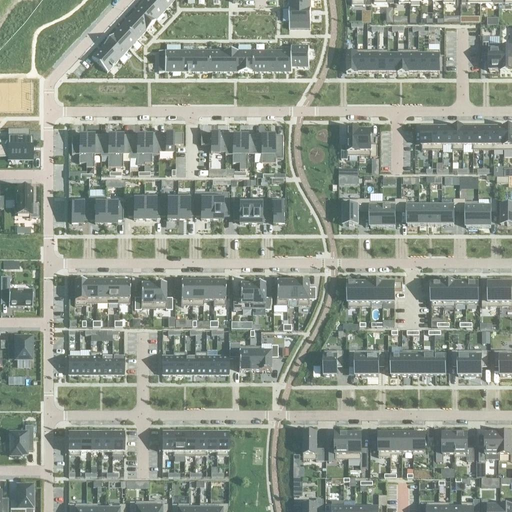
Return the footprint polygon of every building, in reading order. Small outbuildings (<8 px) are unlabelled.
[(156,22),(165,12),(152,0),(146,0),(140,8),(156,22)] [(152,0),(165,12),(174,3),(171,0),(152,0)] [(311,10),(310,0),(288,0),(289,10),(311,10)] [(156,22),(140,8),(130,18),(146,33),(156,22)] [(306,25),(311,25),(311,10),(289,10),(289,25),(293,25),(298,25),(302,25),(306,25)] [(146,33),(130,18),(121,27),(137,42),(146,33)] [(113,37),(129,51),(137,42),(121,27),(113,37)] [(103,47),(119,62),(129,51),(113,37),(103,47)] [(483,43),(483,58),(489,58),(489,72),(500,72),(501,72),(501,46),(489,46),(489,43),(483,43)] [(500,72),(500,73),(511,72),(511,46),(501,46),(501,72),(500,72)] [(119,62),(103,47),(91,60),(107,74),(119,62)] [(309,70),(309,48),(291,48),(291,53),(291,74),(292,74),(292,70),(309,70)] [(346,57),(346,75),(358,75),(357,75),(357,52),(346,52),(346,57)] [(357,52),(357,75),(358,75),(367,75),(367,52),(357,52)] [(367,52),(367,75),(377,75),(377,52),(367,52)] [(377,52),(377,75),(388,75),(388,57),(387,57),(387,52),(377,52)] [(397,75),(409,75),(408,75),(408,52),(397,52),(397,57),(398,57),(398,75),(397,75)] [(408,52),(408,75),(409,75),(418,75),(418,57),(418,52),(408,52)] [(165,70),(165,74),(182,74),(182,53),(165,53),(165,57),(165,61),(165,66),(165,70)] [(196,74),(196,53),(182,53),(182,74),(196,74)] [(209,53),(196,53),(196,74),(209,74),(209,53)] [(209,53),(209,74),(223,74),(223,53),(209,53)] [(237,74),(237,53),(223,53),(223,74),(237,74)] [(252,74),(252,53),(237,53),(237,74),(252,74)] [(266,74),(266,53),(252,53),(252,74),(266,74)] [(266,74),(279,74),(279,53),(266,53),(266,74)] [(291,74),(291,53),(279,53),(279,74),(291,74)] [(428,53),(428,57),(429,57),(428,75),(439,75),(439,53),(428,53)] [(388,57),(388,75),(397,75),(398,75),(398,57),(397,57),(388,57)] [(418,57),(418,75),(428,75),(429,57),(428,57),(418,57)] [(452,129),(452,130),(453,130),(453,148),(452,148),(452,152),(463,152),(463,148),(463,130),(463,129),(452,129)] [(511,129),(503,130),(504,130),(504,152),(511,152),(511,129)] [(422,130),(422,152),(432,152),(432,130),(422,130)] [(432,130),(432,152),(443,152),(443,148),(442,148),(442,130),(432,130)] [(442,130),(442,148),(443,148),(452,148),(453,148),(453,130),(452,130),(442,130)] [(463,130),(463,148),(472,148),(473,148),(473,130),(463,130)] [(472,148),(472,152),(483,152),(483,130),(473,130),(473,148),(472,148)] [(483,130),(483,152),(493,152),(493,130),(483,130)] [(493,130),(493,152),(504,152),(504,130),(503,130),(493,130)] [(21,162),(32,162),(32,139),(29,139),(29,131),(14,131),(8,131),(8,142),(0,141),(0,158),(6,159),(21,159),(21,162)] [(347,131),(347,158),(359,158),(359,132),(359,131),(347,131)] [(359,132),(359,158),(370,158),(370,159),(377,159),(377,147),(371,147),(371,132),(359,132)] [(144,139),(144,166),(152,166),(152,157),(159,157),(159,155),(158,155),(158,135),(151,135),(151,139),(144,139)] [(158,135),(158,155),(159,155),(173,155),(173,147),(183,147),(183,135),(173,135),(173,137),(166,137),(166,135),(158,135)] [(211,135),(201,135),(201,147),(210,147),(210,155),(225,155),(225,135),(218,135),(218,137),(211,137),(211,135)] [(225,155),(225,157),(232,157),(232,166),(239,166),(240,166),(240,139),(233,139),(233,135),(225,135),(225,155)] [(71,137),(71,157),(79,157),(79,166),(86,166),(86,139),(80,139),(80,137),(71,137)] [(86,166),(86,170),(94,170),(94,157),(100,157),(101,157),(101,137),(93,137),(93,139),(86,139),(86,166)] [(100,157),(100,159),(108,159),(108,170),(115,170),(115,139),(108,139),(108,137),(101,137),(101,157),(100,157)] [(115,139),(115,170),(123,170),(123,157),(129,157),(130,157),(130,137),(122,137),(122,139),(115,139)] [(129,157),(129,161),(136,161),(136,168),(144,168),(144,166),(144,139),(137,139),(137,137),(130,137),(130,157),(129,157)] [(239,166),(239,172),(247,172),(247,157),(254,157),(254,137),(246,137),(246,139),(240,139),(240,166),(239,166)] [(254,137),(254,157),(261,157),(261,166),(268,166),(268,139),(262,139),(262,137),(254,137)] [(268,139),(268,166),(276,166),(276,161),(283,161),(283,137),(275,137),(275,139),(268,139)] [(456,179),(444,179),(444,188),(460,188),(460,179),(456,179)] [(16,191),(16,216),(29,215),(30,219),(39,219),(38,205),(32,206),(31,190),(16,191)] [(177,195),(177,200),(178,200),(178,221),(189,221),(189,219),(195,219),(195,200),(194,200),(189,200),(189,195),(177,195)] [(194,195),(194,200),(195,200),(195,219),(200,219),(200,221),(211,221),(211,195),(194,195)] [(211,195),(211,221),(222,221),(222,219),(229,219),(229,195),(211,195)] [(161,197),(144,197),(144,200),(144,221),(155,221),(155,219),(161,219),(161,200),(161,197)] [(106,199),(88,199),(88,201),(89,201),(89,223),(95,223),(95,225),(106,225),(106,204),(106,199)] [(127,203),(127,219),(133,219),(133,221),(144,221),(144,200),(133,200),(127,200),(127,203)] [(161,200),(161,219),(167,219),(167,221),(178,221),(178,200),(177,200),(161,200)] [(71,204),(71,225),(83,225),(83,223),(89,223),(89,201),(88,201),(71,201),(71,204)] [(233,204),(233,223),(239,223),(239,225),(250,225),(250,201),(250,204),(239,204),(233,204)] [(250,201),(250,225),(261,225),(261,223),(267,223),(267,201),(250,201)] [(267,201),(267,223),(273,223),(273,225),(284,225),(284,204),(284,201),(267,201)] [(343,215),(343,219),(343,227),(352,227),(352,226),(358,226),(358,214),(364,214),(364,202),(343,202),(343,215)] [(364,202),(364,214),(370,214),(370,229),(379,229),(383,229),(383,204),(370,204),(370,202),(364,202)] [(383,204),(383,229),(387,229),(395,229),(395,214),(401,214),(401,202),(395,202),(395,204),(383,204)] [(401,202),(401,214),(407,214),(407,227),(409,227),(409,228),(413,228),(413,227),(419,227),(419,208),(407,208),(407,202),(401,202)] [(442,208),(442,227),(448,227),(448,228),(452,227),(454,227),(454,214),(460,214),(460,202),(453,202),(454,208),(442,208)] [(460,202),(460,214),(466,214),(466,229),(474,229),(474,230),(478,230),(478,204),(466,204),(466,202),(460,202)] [(478,204),(478,230),(482,230),(482,229),(491,229),(491,215),(497,215),(497,202),(490,202),(490,208),(479,208),(479,204),(478,204)] [(106,204),(106,225),(116,225),(116,223),(123,223),(123,204),(116,204),(106,204)] [(511,205),(501,206),(501,226),(507,226),(507,227),(511,227),(511,205)] [(419,208),(419,227),(425,227),(425,228),(429,228),(429,227),(430,227),(430,208),(419,208)] [(430,208),(430,227),(432,227),(432,228),(436,228),(436,227),(442,227),(442,208),(430,208)] [(1,280),(1,295),(8,295),(8,306),(8,308),(32,308),(32,292),(9,292),(9,280),(1,280)] [(74,283),(74,284),(74,303),(74,308),(86,308),(86,306),(86,283),(74,283)] [(86,283),(86,306),(97,306),(97,283),(86,283)] [(97,283),(97,306),(107,306),(107,283),(97,283)] [(107,283),(107,306),(118,306),(118,283),(107,283)] [(118,283),(118,306),(129,306),(129,301),(129,283),(118,283)] [(181,283),(181,303),(181,308),(192,308),(192,283),(181,283)] [(192,283),(192,308),(204,308),(204,303),(203,303),(203,283),(192,283)] [(203,283),(203,303),(204,303),(214,303),(214,283),(203,283)] [(214,303),(214,308),(225,308),(225,303),(225,283),(214,283),(214,303)] [(276,283),(276,303),(276,308),(289,308),(289,303),(287,303),(287,283),(276,283)] [(287,283),(287,303),(289,303),(298,303),(298,283),(287,283)] [(298,308),(298,309),(310,309),(310,308),(310,303),(316,303),(316,290),(310,290),(310,284),(310,283),(298,283),(298,303),(298,308)] [(482,293),(482,310),(500,310),(500,283),(495,283),(495,285),(488,285),(488,293),(482,293)] [(500,283),(500,310),(511,309),(511,293),(511,285),(505,285),(505,283),(500,283)] [(348,285),(348,310),(360,310),(360,285),(348,285)] [(360,285),(360,310),(372,310),(372,305),(371,305),(371,285),(360,285)] [(371,285),(371,305),(372,305),(383,305),(383,285),(376,285),(371,285)] [(383,285),(383,305),(395,305),(395,292),(402,292),(402,285),(383,285)] [(423,285),(423,292),(431,292),(431,310),(443,310),(443,285),(423,285)] [(443,285),(443,310),(455,310),(455,307),(454,307),(454,285),(443,285)] [(454,285),(454,307),(455,307),(466,307),(466,285),(454,285)] [(466,285),(466,307),(478,307),(478,285),(466,285)] [(135,300),(135,312),(141,312),(141,311),(153,311),(153,286),(141,286),(141,300),(135,300)] [(153,286),(153,311),(166,311),(166,312),(172,312),(172,300),(166,300),(166,287),(166,286),(153,286)] [(234,300),(234,312),(240,312),(241,312),(241,311),(252,311),(252,306),(252,286),(240,286),(240,300),(234,300)] [(252,286),(252,306),(265,306),(265,312),(271,312),(271,300),(265,300),(265,287),(265,286),(252,286)] [(22,340),(15,340),(15,346),(8,346),(8,361),(15,361),(15,362),(31,362),(31,340),(30,340),(29,340),(23,340),(22,340)] [(230,345),(230,360),(232,360),(239,360),(239,373),(250,373),(250,348),(241,348),(241,345),(230,345)] [(250,348),(250,373),(261,373),(261,348),(250,348)] [(261,348),(261,373),(272,373),(272,360),(278,360),(278,348),(272,348),(272,354),(262,354),(262,348),(261,348)] [(511,352),(494,353),(494,369),(500,369),(500,378),(511,378),(511,352)] [(322,369),(322,377),(324,377),(324,378),(337,378),(337,369),(343,369),(343,353),(324,353),(324,369),(322,369)] [(349,353),(349,369),(355,369),(355,377),(362,377),(362,379),(367,379),(367,353),(349,353)] [(367,353),(367,379),(372,379),(372,377),(379,377),(379,369),(385,369),(385,353),(367,353)] [(402,353),(402,355),(402,378),(413,378),(413,353),(402,353)] [(413,353),(413,378),(424,378),(424,353),(413,353)] [(424,353),(424,378),(434,378),(434,355),(435,355),(435,353),(424,353)] [(452,353),(452,369),(458,369),(458,378),(464,378),(464,379),(470,379),(470,353),(452,353)] [(470,353),(470,379),(475,379),(475,378),(482,378),(482,369),(488,369),(488,353),(470,353)] [(80,358),(80,377),(91,377),(91,354),(90,354),(90,358),(80,358)] [(91,354),(91,377),(101,377),(101,354),(91,354)] [(101,354),(101,377),(112,377),(112,358),(102,358),(102,354),(101,354)] [(162,358),(162,377),(174,377),(174,354),(173,354),(173,358),(162,358)] [(174,354),(174,377),(184,377),(184,354),(174,354)] [(184,354),(184,377),(195,377),(195,354),(195,358),(185,358),(185,354),(184,354)] [(195,354),(195,377),(206,377),(206,354),(195,354)] [(206,354),(206,377),(217,377),(217,358),(206,358),(207,354),(206,354)] [(391,355),(391,378),(402,378),(402,355),(391,355)] [(434,355),(434,378),(446,378),(446,355),(435,355),(434,355)] [(69,358),(68,377),(80,377),(80,358),(69,358)] [(112,358),(112,377),(123,377),(123,358),(112,358)] [(217,358),(217,377),(228,377),(228,358),(217,358)] [(32,434),(36,434),(36,423),(26,423),(26,428),(25,428),(25,429),(32,429),(32,434)] [(68,435),(68,458),(80,458),(80,435),(68,435)] [(80,435),(80,458),(80,454),(91,454),(91,435),(80,435)] [(91,435),(91,454),(101,454),(101,435),(91,435)] [(101,435),(101,454),(112,454),(112,458),(112,435),(101,435)] [(112,435),(112,458),(123,458),(124,435),(112,435)] [(162,435),(162,454),(173,454),(173,458),(174,458),(174,435),(162,435)] [(174,435),(174,458),(184,458),(184,435),(174,435)] [(184,435),(184,458),(195,458),(195,435),(184,435)] [(195,435),(195,458),(206,458),(206,435),(195,435)] [(206,435),(206,458),(206,454),(216,455),(216,458),(217,458),(217,435),(206,435)] [(217,435),(217,458),(228,458),(228,435),(217,435)] [(303,462),(316,462),(316,463),(324,463),(324,451),(317,451),(317,435),(303,435),(303,462)] [(336,462),(348,462),(348,435),(335,435),(335,451),(329,451),(329,463),(336,463),(336,462)] [(361,435),(348,435),(348,462),(361,462),(361,471),(368,471),(368,451),(361,451),(361,435)] [(378,460),(390,460),(390,436),(379,436),(379,435),(378,460)] [(413,436),(413,457),(425,457),(425,435),(424,435),(424,436),(413,436)] [(454,459),(455,459),(455,435),(442,435),(442,451),(436,451),(436,463),(443,463),(443,457),(454,457),(454,459)] [(455,435),(455,459),(467,459),(467,463),(474,463),(474,451),(467,451),(467,435),(455,435)] [(498,435),(485,435),(485,451),(479,451),(479,463),(486,463),(486,462),(499,462),(499,457),(498,457),(498,435)] [(498,435),(498,457),(511,457),(511,463),(511,450),(511,451),(511,435),(498,435)] [(20,457),(26,457),(26,453),(32,453),(32,438),(26,438),(26,436),(10,436),(10,458),(12,458),(12,459),(13,459),(13,458),(18,458),(18,459),(19,459),(19,458),(20,458),(20,457)] [(402,436),(390,436),(390,460),(391,459),(391,457),(402,457),(402,436)] [(413,457),(413,436),(402,436),(402,457),(402,455),(413,455),(413,457)] [(300,469),(294,469),(294,481),(303,480),(304,480),(304,469),(300,469)] [(303,480),(294,481),(294,498),(302,498),(303,480)] [(17,503),(10,503),(10,511),(25,511),(26,511),(32,511),(32,488),(17,488),(17,503)] [(323,511),(323,501),(316,501),(316,503),(303,503),(303,511),(323,511)] [(481,511),(500,511),(500,508),(489,508),(489,501),(481,501),(481,511)] [(462,508),(461,511),(479,511),(479,502),(473,502),(473,505),(462,505),(461,505),(461,508),(462,508)]
